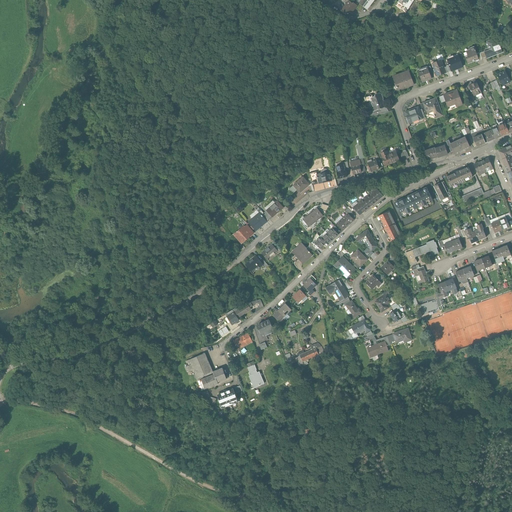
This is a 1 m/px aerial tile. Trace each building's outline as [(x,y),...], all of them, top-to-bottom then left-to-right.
[(361,0),(359,3),(364,7),(367,10),(370,6),(368,4),(371,0),(361,0)] [(352,4),(349,1),(341,12),(345,14),(348,11),(351,14),(355,9),(357,6),(353,3),(352,4)] [(359,3),(357,6),(355,9),(360,13),(364,7),(359,3)] [(494,39),(488,42),(490,47),(489,47),(490,51),(485,53),(484,53),(486,57),(487,58),(502,52),(498,42),(495,43),(494,39)] [(474,48),(470,49),(470,50),(466,52),(468,57),(466,58),(467,63),(471,62),(471,63),(478,60),(479,60),(477,55),(474,48)] [(458,56),(447,60),(449,65),(451,71),(462,67),(460,61),(458,56)] [(441,60),(432,64),(437,77),(446,73),(441,60)] [(427,69),(418,73),(422,82),(432,79),(430,73),(429,74),(427,69)] [(409,71),(400,74),(401,77),(394,79),(398,90),(407,86),(408,87),(414,85),(411,79),(410,80),(407,72),(409,72),(409,71)] [(505,72),(501,74),(498,76),(502,84),(505,83),(506,84),(510,82),(505,72)] [(476,82),(469,86),(471,89),(470,91),(471,92),(472,93),(473,94),(474,96),(481,93),(476,82)] [(457,91),(450,94),(450,93),(443,95),(446,101),(448,106),(455,103),(457,107),(462,105),(457,91)] [(369,96),(366,97),(365,97),(364,98),(365,99),(366,101),(367,102),(368,101),(369,103),(368,103),(369,106),(370,107),(371,107),(370,104),(371,103),(370,99),(377,96),(376,95),(381,93),(382,95),(381,92),(376,93),(375,95),(375,96),(372,97),(372,95),(371,95),(371,94),(370,94),(370,95),(369,95),(369,96)] [(377,96),(370,99),(371,103),(370,104),(371,107),(372,110),(370,111),(369,114),(369,116),(385,112),(383,105),(385,104),(382,95),(381,93),(376,95),(377,96)] [(436,99),(429,101),(428,101),(420,104),(422,109),(423,111),(425,110),(427,115),(428,115),(434,116),(434,117),(434,116),(435,118),(441,116),(440,112),(441,112),(436,99)] [(418,107),(405,112),(409,124),(422,119),(419,110),(418,107)] [(505,124),(498,127),(498,128),(502,136),(509,133),(505,125),(505,124)] [(498,128),(491,131),(495,139),(502,136),(498,128)] [(482,130),(471,134),(472,136),(473,139),(476,147),(488,142),(484,134),(482,131),(482,130)] [(491,131),(484,134),(488,142),(495,139),(491,131)] [(465,137),(461,139),(462,140),(458,142),(462,150),(470,146),(465,137)] [(458,140),(454,142),(454,144),(451,145),(453,151),(454,153),(462,150),(458,142),(458,140)] [(511,146),(511,145),(499,151),(502,160),(511,156),(511,155),(511,146)] [(435,149),(438,157),(448,154),(445,146),(435,149)] [(435,148),(425,151),(427,160),(438,156),(435,149),(435,148)] [(387,151),(380,154),(382,157),(381,157),(385,166),(392,163),(389,157),(388,154),(387,151)] [(396,151),(388,154),(389,157),(391,157),(393,163),(399,160),(396,151)] [(511,158),(511,156),(502,160),(508,173),(511,170),(511,158)] [(488,158),(481,162),(486,173),(493,169),(488,158)] [(376,160),(372,162),(372,163),(368,164),(371,171),(379,168),(376,160)] [(481,162),(474,165),(479,176),(486,173),(481,162)] [(359,165),(352,167),(353,174),(361,172),(359,165)] [(344,166),(341,167),(340,166),(336,167),(339,178),(346,176),(344,166)] [(468,167),(445,178),(450,187),(473,177),(468,167)] [(322,172),(322,174),(321,174),(323,182),(332,181),(329,172),(328,171),(327,170),(326,169),(324,169),(323,170),(322,171),(322,172)] [(317,172),(309,174),(312,185),(319,183),(317,175),(317,172)] [(306,181),(303,177),(293,185),(297,189),(300,193),(308,186),(309,185),(306,181)] [(441,184),(435,187),(439,196),(441,200),(448,197),(446,194),(441,184)] [(293,185),(289,189),(293,193),(297,189),(293,185)] [(496,193),(502,191),(500,185),(494,187),(496,193)] [(423,190),(417,192),(414,194),(410,196),(416,208),(419,207),(420,205),(421,204),(422,206),(427,204),(426,202),(428,201),(430,202),(432,201),(427,188),(423,190)] [(481,188),(463,197),(466,203),(484,194),(481,188)] [(377,189),(353,208),(360,215),(383,196),(377,189)] [(410,196),(407,197),(403,199),(401,200),(398,201),(394,203),(400,216),(403,215),(403,213),(405,212),(406,214),(411,211),(410,210),(412,209),(414,210),(416,208),(410,196)] [(276,204),(268,211),(268,210),(267,210),(273,217),(283,207),(278,201),(275,204),(276,204)] [(329,206),(322,204),(321,207),(320,210),(325,212),(327,212),(329,206)] [(317,208),(304,218),(310,226),(324,216),(322,214),(324,213),(325,212),(320,210),(321,207),(317,208)] [(273,217),(267,210),(264,213),(270,219),(272,216),(272,217),(273,217)] [(388,211),(377,217),(377,218),(378,217),(384,229),(383,229),(383,230),(395,224),(393,221),(394,221),(390,214),(388,211)] [(262,215),(260,214),(257,217),(256,216),(254,218),(249,222),(256,231),(267,221),(262,215)] [(348,214),(337,224),(343,231),(354,220),(348,214)] [(506,218),(498,221),(502,230),(509,227),(506,218)] [(498,221),(491,224),(491,225),(495,233),(502,230),(498,221)] [(395,224),(383,230),(384,230),(390,241),(389,242),(389,243),(401,237),(399,233),(400,233),(397,227),(396,227),(395,224)] [(242,228),(238,231),(238,232),(234,235),(242,243),(247,239),(247,238),(251,234),(248,229),(245,226),(242,229),(242,228)] [(333,228),(327,233),(333,240),(339,234),(333,228)] [(474,229),(471,230),(470,228),(464,231),(466,236),(466,237),(468,237),(471,243),(478,240),(475,231),(474,229)] [(478,230),(475,231),(478,240),(486,237),(483,229),(482,228),(478,230)] [(367,231),(364,233),(364,234),(360,236),(356,240),(357,240),(362,245),(365,243),(368,248),(372,252),(376,247),(367,231)] [(327,233),(322,238),(327,244),(328,245),(333,240),(327,233)] [(320,249),(327,244),(322,238),(320,237),(317,239),(318,240),(315,243),(316,245),(320,249)] [(459,238),(451,241),(455,250),(462,248),(459,238)] [(427,244),(405,253),(410,265),(417,262),(415,257),(430,252),(431,256),(439,253),(437,248),(437,247),(435,242),(434,242),(433,240),(426,243),(427,244)] [(451,241),(444,244),(447,253),(455,250),(451,241)] [(302,243),(292,252),(295,255),(293,257),(292,258),(295,261),(298,258),(303,264),(313,255),(309,252),(306,249),(307,249),(302,243)] [(507,245),(499,248),(503,257),(510,254),(507,245)] [(273,246),(263,255),(267,260),(278,251),(273,246)] [(372,252),(368,248),(364,252),(369,257),(373,254),(372,252)] [(499,248),(492,251),(495,260),(503,257),(499,248)] [(367,260),(358,251),(354,254),(355,255),(352,258),(356,262),(360,267),(367,260)] [(341,252),(336,257),(340,260),(343,257),(343,258),(346,256),(341,252)] [(489,256),(481,259),(484,268),(492,265),(489,256)] [(256,257),(246,266),(252,273),(262,265),(260,262),(256,257)] [(340,260),(335,264),(338,267),(345,260),(343,258),(343,257),(340,260)] [(481,259),(474,262),(477,271),(484,268),(481,259)] [(269,268),(263,260),(260,262),(262,265),(267,270),(269,268)] [(354,270),(345,260),(338,267),(343,272),(342,273),(346,277),(348,275),(354,270)] [(395,268),(388,261),(381,268),(386,274),(390,271),(391,272),(395,268)] [(418,269),(413,270),(418,284),(428,280),(423,266),(418,269)] [(470,266),(463,269),(466,278),(474,275),(470,266)] [(463,269),(455,272),(458,281),(466,278),(463,269)] [(477,283),(484,280),(481,274),(475,277),(477,283)] [(380,282),(374,276),(366,283),(372,289),(377,285),(380,282)] [(453,278),(445,281),(449,290),(450,295),(453,293),(455,294),(456,293),(457,293),(457,292),(456,288),(453,278)] [(310,279),(304,285),(309,291),(310,292),(312,289),(316,285),(310,279)] [(340,286),(337,281),(326,288),(330,294),(335,290),(337,292),(336,293),(340,301),(342,300),(348,296),(349,296),(342,285),(340,286)] [(445,281),(437,284),(441,293),(449,290),(445,281)] [(306,296),(300,290),(293,297),(299,303),(306,296)] [(384,296),(376,301),(380,308),(382,311),(389,307),(387,304),(391,302),(389,299),(388,299),(386,296),(384,296)] [(261,307),(255,311),(256,313),(264,307),(260,300),(257,301),(261,307)] [(436,300),(422,305),(425,313),(439,308),(436,300)] [(358,311),(352,301),(351,302),(346,305),(352,314),(349,315),(351,319),(362,313),(360,310),(358,311)] [(234,313),(237,318),(251,309),(250,307),(248,304),(242,308),(240,305),(233,310),(235,313),(234,313)] [(286,304),(279,311),(284,317),(291,310),(286,304)] [(235,313),(233,310),(226,314),(233,324),(239,320),(237,318),(234,313),(235,313)] [(394,311),(390,314),(395,322),(402,318),(397,310),(394,311)] [(284,317),(279,311),(274,316),(279,321),(284,317)] [(269,320),(264,323),(263,322),(257,325),(263,338),(266,336),(266,335),(272,332),(273,334),(275,333),(269,320)] [(360,322),(352,327),(356,334),(360,331),(361,333),(366,330),(367,332),(370,330),(364,320),(360,322)] [(219,330),(222,335),(230,331),(227,326),(219,330)] [(407,329),(394,334),(394,335),(388,337),(388,338),(390,344),(404,340),(405,341),(411,339),(407,329)] [(248,333),(234,340),(238,348),(252,341),(248,333)] [(385,341),(367,347),(371,357),(388,351),(386,345),(385,341)] [(316,348),(306,352),(308,356),(311,355),(312,358),(319,355),(318,353),(317,349),(316,348)] [(300,354),(300,355),(300,356),(298,357),(298,358),(297,359),(300,365),(304,363),(303,362),(312,358),(311,355),(308,356),(306,352),(305,353),(300,354)] [(206,353),(188,360),(189,363),(186,364),(189,371),(195,368),(199,379),(203,378),(210,375),(215,374),(214,371),(206,353)] [(214,371),(215,374),(210,375),(214,385),(219,383),(219,381),(227,378),(224,367),(214,371)] [(252,376),(251,377),(253,382),(250,383),(252,389),(265,384),(260,373),(258,374),(257,371),(251,373),(252,376)] [(210,375),(203,378),(206,387),(214,385),(210,375)] [(230,389),(227,390),(225,391),(222,392),(219,394),(220,398),(221,401),(223,404),(225,403),(226,406),(237,402),(236,399),(238,398),(237,395),(236,392),(234,388),(231,389),(230,389)]
